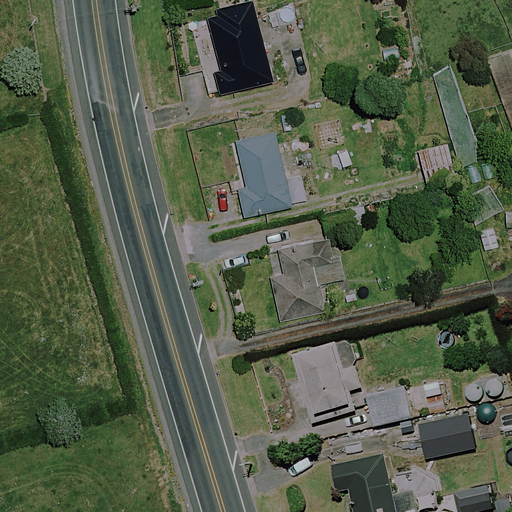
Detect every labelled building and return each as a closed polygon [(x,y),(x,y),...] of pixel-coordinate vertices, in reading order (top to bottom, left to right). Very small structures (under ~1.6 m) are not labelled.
[(225,39),(214,41),(220,72),(215,73),(220,95),(271,83),(256,17),(222,25),(225,39)] [(511,49),(485,59),(511,134),(511,49)] [(478,139),(452,69),(445,66),(431,76),(458,168),(475,162),(477,139),(478,139)] [(293,203),(307,201),(302,175),(288,178),(278,133),(237,141),(247,187),(238,189),(244,217),(294,207),(293,203)] [(456,182),(448,145),(418,151),(426,188),(456,182)] [(503,213),(491,186),(461,199),(473,226),(503,213)] [(369,219),(374,218),(373,206),(350,209),(352,227),(369,225),(369,219)] [(303,225),(277,229),(279,243),(305,239),(303,225)] [(497,247),(492,229),(478,233),(483,250),(497,247)] [(327,241),(279,250),(284,275),(271,277),(279,322),(325,313),(319,283),(343,279),(338,256),(330,257),(327,241)] [(352,404),(349,392),(363,388),(358,369),(343,373),(336,349),(302,359),(318,413),(352,404)] [(445,412),(439,384),(423,387),(429,415),(445,412)] [(412,421),(406,390),(367,398),(374,429),(412,421)] [(459,454),(452,419),(419,426),(426,461),(459,454)] [(416,511),(396,511),(388,456),(331,468),(337,495),(350,492),(354,511),(417,511),(418,511),(416,511)]
